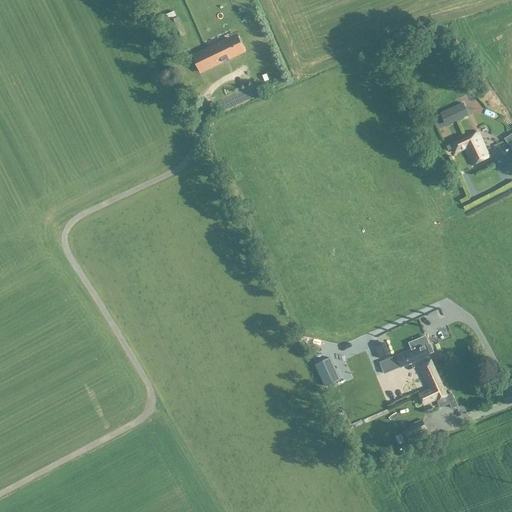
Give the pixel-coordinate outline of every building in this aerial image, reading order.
[(233,24),(238,37),(256,29),(251,17),(233,24)] [(177,38),(185,34),(178,18),(170,21),(177,38)] [(202,72),(238,54),(230,37),(194,55),(202,72)] [(242,54),(253,53),(252,39),(241,40),(242,54)] [(234,66),(211,73),(217,93),(231,89),(229,82),(238,79),(234,66)] [(445,124),(467,114),(463,104),(441,114),(445,124)] [(479,132),(449,146),(450,150),(454,149),(456,154),(465,150),(472,166),(490,157),(479,132)] [(454,342),(444,347),(449,358),(459,353),(454,342)] [(388,355),(383,343),(374,346),(379,358),(388,355)] [(401,367),(430,355),(430,353),(434,351),(430,343),(429,344),(426,345),(426,343),(411,349),(404,352),(396,355),(401,367)] [(340,380),(330,357),(315,364),(325,386),(340,380)] [(429,387),(441,382),(431,360),(419,365),(429,387)] [(429,387),(418,393),(423,405),(434,400),(435,401),(436,401),(440,408),(449,403),(452,409),(457,406),(451,394),(447,395),(441,382),(429,387)] [(459,415),(462,421),(471,417),(468,412),(459,415)] [(410,426),(403,429),(408,437),(414,434),(425,429),(421,420),(410,426)]
